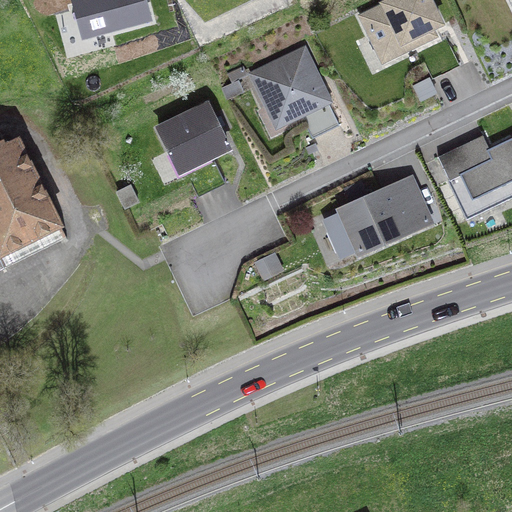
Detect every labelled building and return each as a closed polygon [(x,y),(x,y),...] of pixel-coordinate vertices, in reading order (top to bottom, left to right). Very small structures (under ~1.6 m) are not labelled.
[(109,0),(73,0),(84,38),(148,20),(142,0),(110,0),(109,0)] [(439,41),(436,35),(445,30),(430,0),(390,0),(356,16),(381,68),(439,41)] [(302,51),(253,75),(277,125),(300,114),(312,139),(339,126),(302,51)] [(180,172),(185,170),(198,197),(225,184),(211,157),(228,149),(218,129),(225,125),(220,116),(213,119),(207,106),(159,129),(180,172)] [(482,136),(438,157),(467,220),(511,197),(511,138),(489,150),(482,136)] [(67,240),(18,142),(0,150),(0,270),(63,240),(64,242),(67,240)] [(410,181),(341,212),(346,222),(330,229),(341,256),(358,249),(359,253),(428,222),(410,181)] [(275,254),(254,265),(263,283),(284,273),(275,254)]
